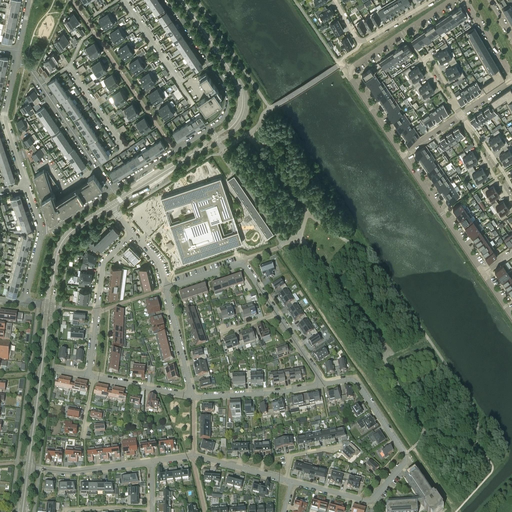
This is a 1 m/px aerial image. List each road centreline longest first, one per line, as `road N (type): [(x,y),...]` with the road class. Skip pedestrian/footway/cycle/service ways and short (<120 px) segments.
road 1 (tertiary): [(182,0),(236,78),(242,112),(230,130),(110,206)]
road 2 (residential): [(166,0),(228,103),(210,129),(112,189)]
road 3 (residential): [(322,384),(352,381),(405,459),(370,502),(290,481)]
road 4 (residential): [(449,0),(351,69),(401,154)]
road 5 (residential): [(15,61),(25,63),(112,189)]
road 6 (residential): [(131,233),(102,266),(88,376)]
road 7 (residential): [(276,315),(242,263),(165,289)]
road 8 (residential): [(401,154),(482,272)]
road 9 (residential): [(285,480),(197,456),(151,462)]
road 10 (tertiary): [(45,338),(28,467)]
road 11 (residential): [(193,397),(322,384)]
road 12 (residential): [(15,61),(3,118),(25,185)]
road 13 (residential): [(431,0),(363,40),(334,0)]
road 14 (residential): [(151,462),(68,472),(28,467)]
